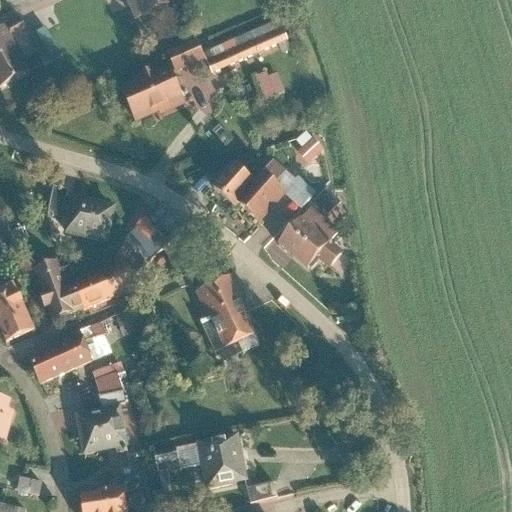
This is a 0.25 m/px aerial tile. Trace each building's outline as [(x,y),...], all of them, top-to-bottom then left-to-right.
[(124,0),(136,24),(174,6),(171,0),(124,0)] [(216,83),(296,48),(284,20),(204,55),(207,63),(216,83)] [(27,34),(21,22),(7,30),(13,41),(27,34)] [(7,30),(0,33),(0,89),(1,92),(32,73),(13,41),(7,30)] [(198,44),(169,57),(178,77),(207,63),(204,55),(198,44)] [(136,128),(186,106),(171,70),(157,76),(154,71),(142,76),(144,81),(120,91),(136,128)] [(280,70),(259,77),(267,100),(288,93),(280,70)] [(326,157),(315,144),(300,158),(311,170),(326,157)] [(260,231),(287,201),(276,191),(289,177),(275,164),(254,187),(235,208),(260,231)] [(254,187),(230,166),(208,190),(232,212),(235,208),(254,187)] [(69,193),(52,191),(49,216),(66,218),(69,193)] [(343,205),(329,192),(317,205),(331,218),(343,205)] [(111,248),(119,209),(74,201),(66,239),(111,248)] [(344,239),(312,214),(283,250),(313,273),(318,266),(331,277),(347,257),(336,248),(344,239)] [(132,244),(150,264),(169,246),(146,222),(138,229),(143,234),(132,244)] [(200,254),(182,237),(172,247),(190,264),(200,254)] [(1,241),(0,241),(0,261),(9,257),(1,241)] [(24,249),(16,252),(23,274),(31,271),(24,249)] [(56,265),(32,272),(50,330),(91,313),(80,289),(74,272),(60,277),(56,265)] [(142,291),(132,267),(80,289),(91,313),(142,291)] [(249,307),(236,278),(198,296),(210,322),(198,328),(214,362),(249,346),(251,352),(261,347),(244,310),(249,307)] [(13,285),(0,291),(0,327),(7,344),(34,332),(13,285)] [(42,387),(93,363),(80,337),(29,361),(42,387)] [(124,397),(102,400),(103,413),(126,410),(124,397)] [(0,444),(8,446),(17,413),(7,410),(9,403),(0,400),(0,444)] [(132,450),(126,410),(103,413),(77,418),(84,459),(132,450)] [(251,485),(242,441),(196,450),(205,494),(251,485)] [(140,493),(137,470),(114,473),(116,489),(128,487),(129,494),(140,493)] [(43,483),(17,478),(13,494),(40,500),(43,483)] [(251,502),(278,500),(277,486),(250,487),(251,502)] [(107,498),(85,499),(85,511),(129,511),(129,494),(128,489),(107,490),(107,498)]
